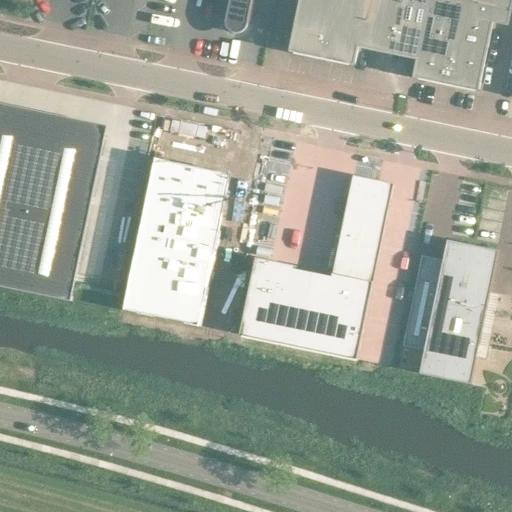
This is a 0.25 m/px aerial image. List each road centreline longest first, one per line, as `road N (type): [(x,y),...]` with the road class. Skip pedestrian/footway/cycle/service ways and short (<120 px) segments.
road 1 (unclassified): [(0,47),(511,152)]
road 2 (tertiary): [(346,511),(0,414)]
